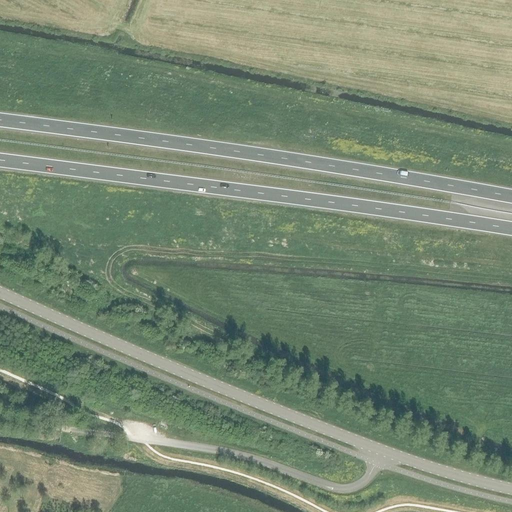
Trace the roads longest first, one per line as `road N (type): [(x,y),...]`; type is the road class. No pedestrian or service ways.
road 1 (trunk): [(511,196),(0,120)]
road 2 (trunk): [(0,160),(511,229)]
road 3 (secondary): [(380,451),(0,292)]
road 4 (unclassified): [(375,462),(360,484),(338,489),(222,452),(146,441)]
road 5 (unclassified): [(0,420),(146,441)]
road 6 (secondary): [(511,489),(380,451)]
